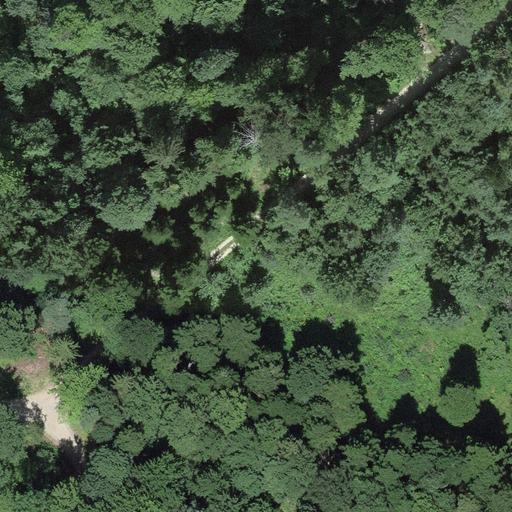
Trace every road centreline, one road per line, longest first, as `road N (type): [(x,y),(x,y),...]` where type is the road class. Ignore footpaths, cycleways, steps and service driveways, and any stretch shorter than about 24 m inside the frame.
road 1 (track): [(205,261),(511,10)]
road 2 (track): [(58,394),(205,261)]
road 3 (track): [(96,511),(102,498),(58,394)]
